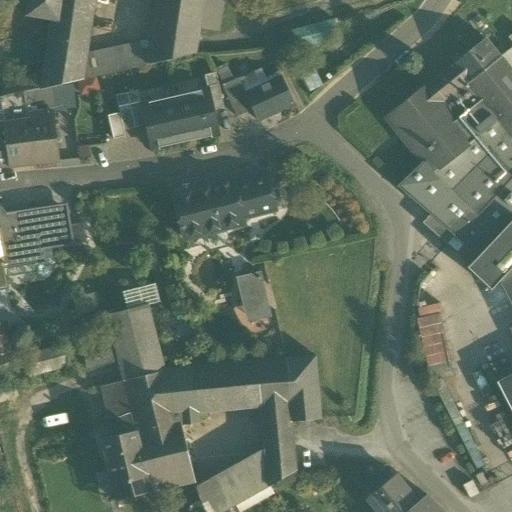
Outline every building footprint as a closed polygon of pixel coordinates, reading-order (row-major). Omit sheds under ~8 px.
[(49,41),(87,46),(94,7),(61,2),(61,0),(27,0),(25,16),(52,21),(49,41)] [(157,0),(153,27),(198,35),(199,28),(203,0),(157,0)] [(221,0),(203,0),(199,28),(216,32),(221,0)] [(321,23),(294,30),(298,44),(324,37),(321,23)] [(153,27),(151,42),(196,49),(198,35),(153,27)] [(486,38),(451,66),(466,84),(464,86),(467,89),(468,87),(502,59),(501,57),(486,38)] [(49,41),(42,90),(50,88),(82,81),(86,55),(87,46),(49,41)] [(86,55),(82,81),(147,65),(151,42),(86,55)] [(195,53),(196,49),(151,42),(147,65),(168,60),(195,53)] [(511,48),(501,57),(502,59),(511,70),(511,48)] [(468,87),(480,102),(471,110),(463,116),(446,129),(443,126),(411,149),(423,163),(399,187),(430,214),(422,223),(446,244),(454,235),(478,256),(511,219),(511,70),(502,59),(468,87)] [(311,63),(297,69),(309,94),(322,87),(311,63)] [(215,69),(223,86),(233,81),(226,64),(215,69)] [(443,103),(464,86),(466,84),(451,66),(387,119),(411,149),(443,126),(446,129),(463,116),(453,104),(447,108),(443,103)] [(0,82),(1,101),(5,100),(27,95),(39,91),(35,73),(0,81),(0,82)] [(204,75),(207,89),(212,111),(224,108),(216,73),(204,75)] [(97,78),(78,83),(81,97),(100,92),(97,78)] [(222,86),(237,117),(252,110),(247,99),(248,98),(239,78),(233,81),(223,86),(222,86)] [(252,110),(258,121),(294,104),(283,81),(248,98),(247,99),(252,110)] [(73,85),(50,88),(53,112),(76,109),(73,85)] [(39,91),(27,95),(29,113),(50,110),(50,112),(53,112),(50,88),(42,90),(39,91)] [(207,89),(175,97),(185,142),(218,135),(212,111),(207,89)] [(139,91),(115,96),(120,114),(123,131),(146,126),(142,104),(139,91)] [(5,100),(7,120),(30,117),(29,113),(27,95),(5,100)] [(152,150),(185,142),(175,97),(142,104),(146,126),(152,150)] [(50,112),(50,110),(29,113),(30,117),(31,131),(35,164),(57,162),(53,128),(52,128),(50,112)] [(125,137),(123,131),(120,114),(107,116),(113,139),(125,137)] [(31,131),(30,117),(7,120),(9,134),(31,131)] [(7,120),(0,120),(0,135),(9,134),(7,120)] [(0,168),(35,164),(31,131),(9,134),(0,135),(0,168)] [(77,147),(79,160),(90,159),(89,146),(77,147)] [(233,185),(242,220),(276,211),(268,177),(233,185)] [(182,237),(187,240),(192,239),(194,236),(201,234),(204,234),(223,229),(225,228),(243,224),(242,220),(233,185),(232,181),(183,194),(180,192),(175,193),(172,198),(173,204),(176,205),(182,229),(181,232),(182,237)] [(63,208),(35,213),(38,237),(67,233),(66,226),(63,208)] [(35,213),(5,218),(9,241),(38,237),(35,213)] [(5,218),(0,218),(0,241),(0,243),(9,241),(5,218)] [(491,291),(499,282),(511,274),(511,219),(478,256),(467,268),(491,291)] [(82,224),(66,226),(67,233),(68,242),(69,246),(85,244),(82,224)] [(204,234),(201,234),(205,253),(229,247),(225,228),(223,229),(204,234)] [(38,237),(9,241),(0,243),(2,255),(1,256),(5,277),(36,272),(36,275),(41,279),(47,278),(51,272),(50,266),(54,262),(52,249),(51,245),(68,242),(67,233),(38,237)] [(115,237),(114,253),(136,255),(138,238),(115,237)] [(259,276),(259,272),(236,278),(246,323),(269,317),(268,314),(250,318),(241,281),(259,276)] [(241,281),(250,318),(268,314),(269,317),(270,317),(260,272),(259,272),(259,276),(241,281)] [(511,274),(499,282),(511,306),(511,327),(510,329),(511,332),(511,274)] [(122,293),(127,311),(148,305),(160,302),(155,284),(122,293)] [(0,308),(10,306),(6,287),(0,287),(0,308)] [(76,300),(79,315),(80,314),(96,308),(94,297),(76,300)] [(107,316),(123,383),(165,371),(148,305),(127,311),(107,316)] [(414,319),(428,378),(452,372),(439,314),(414,319)] [(0,330),(0,329),(0,356),(11,351),(0,330)] [(85,349),(90,371),(116,365),(111,343),(85,349)] [(25,357),(30,376),(69,366),(64,347),(25,357)] [(315,356),(284,359),(291,423),(321,419),(315,356)] [(284,359),(194,367),(199,414),(260,407),(263,429),(291,425),(291,423),(284,359)] [(200,425),(199,414),(194,367),(171,370),(167,371),(181,427),(200,425)] [(123,383),(122,383),(134,433),(136,432),(145,469),(188,458),(181,427),(167,371),(165,371),(123,383)] [(511,374),(497,383),(511,412),(511,374)] [(477,473),(487,468),(441,379),(432,383),(477,473)] [(126,435),(134,433),(122,383),(101,388),(109,421),(117,419),(119,430),(125,429),(126,435)] [(293,446),(291,425),(263,429),(265,448),(293,446)] [(116,502),(151,493),(145,469),(136,432),(134,433),(126,435),(101,441),(108,470),(116,502)] [(296,472),(293,446),(265,448),(265,450),(266,466),(268,487),(296,472)] [(195,487),(201,502),(266,466),(265,450),(195,487)] [(188,458),(145,469),(151,493),(195,483),(188,458)] [(268,487),(266,466),(201,502),(204,511),(223,511),(234,506),(268,487)] [(102,505),(116,502),(108,470),(94,473),(102,505)] [(475,476),(481,486),(487,483),(482,473),(475,476)] [(367,499),(377,511),(404,511),(417,502),(395,476),(367,499)] [(463,486),(470,499),(479,494),(472,481),(463,486)] [(245,511),(274,496),(268,487),(234,506),(237,511),(245,511)] [(443,511),(426,495),(417,502),(404,511),(443,511)]
